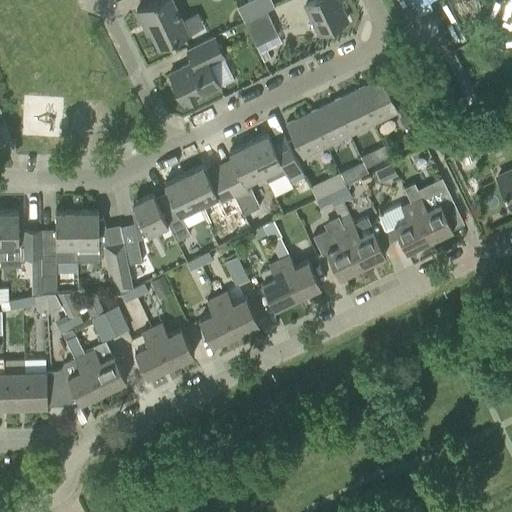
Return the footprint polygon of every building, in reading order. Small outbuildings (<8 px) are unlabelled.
[(151,32),(159,48),(204,26),(198,12),(182,19),(172,0),(156,0),(136,10),(148,33),(151,32)] [(271,0),(249,0),(237,6),(245,21),(267,10),(275,6),(271,0)] [(313,0),(305,4),(319,34),(347,20),(337,0),(313,0)] [(245,21),(256,45),(278,34),(267,10),(245,21)] [(169,73),(184,103),(220,86),(210,65),(224,58),(214,35),(187,48),(193,61),(169,73)] [(358,88),(374,122),(398,110),(382,77),(358,88)] [(334,100),(350,133),(374,122),(358,88),(334,100)] [(321,107),(311,111),(327,145),(349,134),(350,133),(350,132),(334,100),(327,103),(321,107)] [(286,123),(302,157),(327,145),(311,111),(286,123)] [(401,117),(406,127),(413,123),(409,113),(401,117)] [(268,132),(248,142),(263,173),(269,184),(288,175),(289,177),(302,171),(298,162),(286,137),(273,143),(268,132)] [(235,162),(221,169),(234,195),(243,214),(260,206),(251,187),(248,189),(245,182),(253,178),(263,173),(248,142),(229,151),(235,162)] [(361,156),(366,166),(378,160),(373,150),(361,156)] [(376,169),(382,181),(398,173),(392,161),(376,169)] [(184,173),(199,204),(217,195),(220,202),(234,195),(221,169),(209,175),(203,164),(184,173)] [(340,169),(330,174),(336,187),(346,182),(343,175),(340,169)] [(511,169),(498,176),(511,205),(511,169)] [(343,175),(346,182),(356,177),(353,170),(343,175)] [(168,223),(176,239),(190,232),(179,214),(199,204),(184,173),(164,183),(170,194),(157,200),(168,223)] [(320,179),(310,183),(313,189),(317,196),(326,192),(320,179)] [(415,182),(404,187),(430,239),(453,227),(441,203),(452,198),(445,184),(421,196),(415,182)] [(329,192),(327,193),(331,201),(333,205),(343,200),(352,196),(346,184),(340,187),(329,192)] [(132,210),(138,238),(168,223),(157,200),(153,192),(133,202),(136,209),(132,210)] [(316,198),(320,206),(331,201),(327,193),(316,198)] [(407,218),(394,225),(396,230),(406,250),(430,239),(424,227),(411,201),(401,206),(407,218)] [(19,211),(0,210),(0,266),(23,266),(23,258),(34,258),(41,257),(41,249),(41,229),(23,229),(19,229),(19,211)] [(56,249),(41,249),(41,257),(42,274),(56,274),(56,260),(77,260),(77,245),(77,210),(55,210),(56,229),(56,249)] [(77,245),(77,260),(99,260),(98,244),(103,244),(110,244),(106,227),(103,216),(99,217),(99,210),(77,210),(77,245)] [(349,212),(339,217),(362,265),(386,253),(376,235),(373,228),(367,216),(354,222),(349,212)] [(326,251),(339,277),(362,265),(338,215),(323,222),(326,228),(313,234),(322,253),(326,251)] [(273,219),(263,224),(267,232),(265,233),(270,241),(278,237),(281,235),(277,227),(273,219)] [(251,230),(255,238),(265,233),(267,232),(263,224),(251,230)] [(111,248),(104,249),(108,272),(128,268),(128,263),(125,249),(124,245),(111,248)] [(125,249),(128,263),(142,260),(139,246),(125,249)] [(197,256),(201,264),(212,259),(208,250),(197,256)] [(287,254),(279,258),(298,296),(321,285),(313,267),(309,259),(295,265),(289,253),(287,254)] [(223,261),(234,284),(248,278),(237,254),(223,261)] [(186,261),(190,269),(201,264),(197,256),(194,257),(186,261)] [(41,257),(34,258),(34,294),(42,293),(42,274),(41,257)] [(262,282),(274,308),(298,296),(279,258),(269,263),(275,275),(262,282)] [(162,274),(150,280),(159,298),(171,292),(162,274)] [(132,287),(136,295),(147,290),(143,282),(132,287)] [(217,295),(235,333),(259,322),(246,296),(244,297),(238,286),(227,291),(227,290),(217,295)] [(121,292),(125,301),(136,295),(132,287),(121,292)] [(68,318),(72,327),(82,321),(68,291),(54,292),(60,303),(68,318)] [(34,303),(36,308),(49,305),(50,292),(46,292),(42,293),(34,294),(8,300),(10,308),(34,303)] [(50,292),(49,305),(60,303),(54,292),(50,292)] [(199,319),(212,344),(235,333),(217,295),(207,300),(213,312),(199,319)] [(97,296),(83,297),(90,315),(103,310),(97,296)] [(103,310),(115,334),(128,328),(116,304),(103,310)] [(89,317),(101,341),(115,334),(103,310),(89,317)] [(56,324),(60,332),(72,327),(68,318),(56,324)] [(152,326),(170,364),(194,353),(181,327),(168,334),(162,321),(152,326)] [(135,350),(147,376),(170,364),(152,326),(142,331),(148,344),(135,350)] [(95,347),(85,352),(103,390),(127,379),(118,361),(114,353),(111,354),(106,344),(96,349),(95,347)] [(62,366),(80,402),(103,390),(85,352),(64,363),(62,366)] [(46,369),(25,370),(26,405),(47,405),(46,369)] [(25,370),(4,370),(5,406),(26,405),(25,370)]
